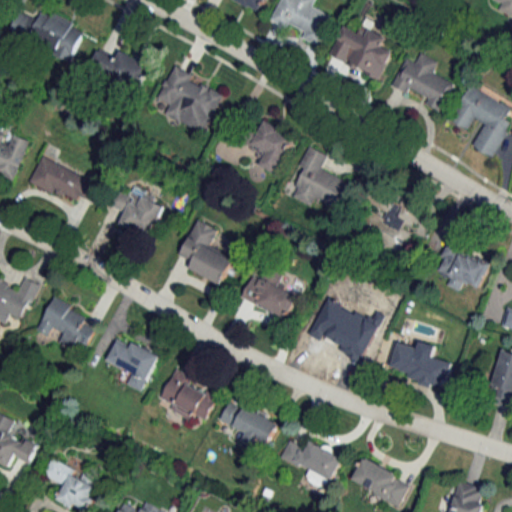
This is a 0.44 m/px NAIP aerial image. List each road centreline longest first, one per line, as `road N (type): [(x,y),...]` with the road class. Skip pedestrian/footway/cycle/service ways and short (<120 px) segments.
road 1 (residential): [(511,455),(391,418),(261,365),(0,220)]
road 2 (residential): [(511,214),(139,0)]
